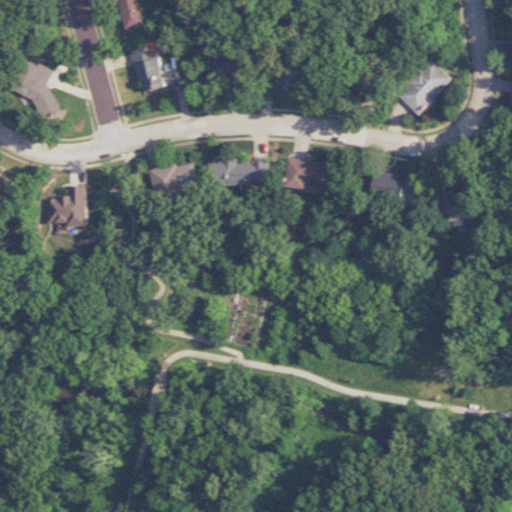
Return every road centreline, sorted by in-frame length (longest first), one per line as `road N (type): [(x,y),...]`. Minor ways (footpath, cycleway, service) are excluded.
road 1 (residential): [(0,133),(26,151),(72,155),(112,143),(281,125),(417,147)]
road 2 (residential): [(479,0),(488,79),(482,123),(452,143),(417,147)]
road 3 (residential): [(112,143),(76,0)]
